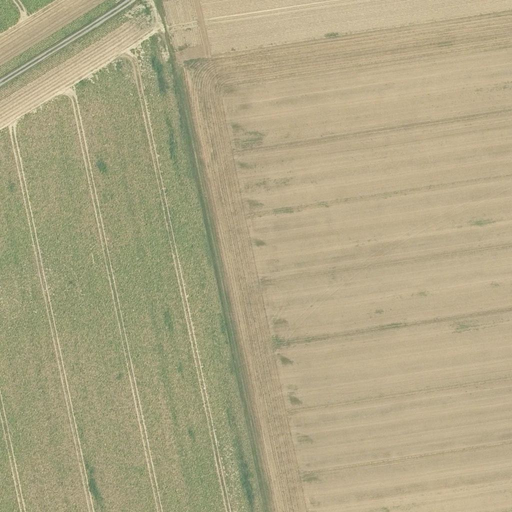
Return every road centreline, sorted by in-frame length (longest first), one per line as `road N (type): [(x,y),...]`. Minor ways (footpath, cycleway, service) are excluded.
road 1 (track): [(267,511),(162,0)]
road 2 (track): [(142,0),(0,87)]
